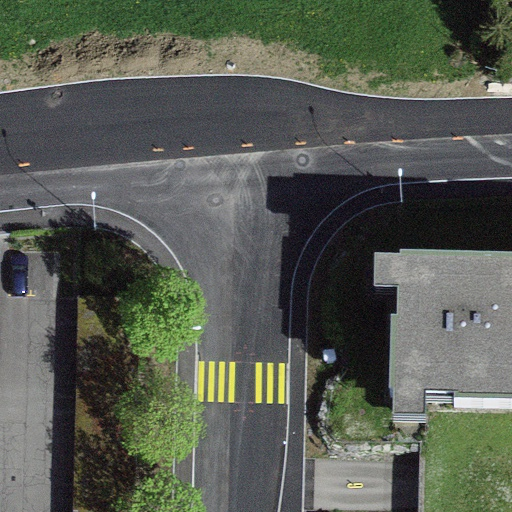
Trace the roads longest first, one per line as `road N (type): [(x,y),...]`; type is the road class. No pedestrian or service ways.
road 1 (tertiary): [(227,511),(235,156)]
road 2 (tertiary): [(235,156),(373,146),(511,149)]
road 3 (tertiary): [(0,178),(235,156)]
